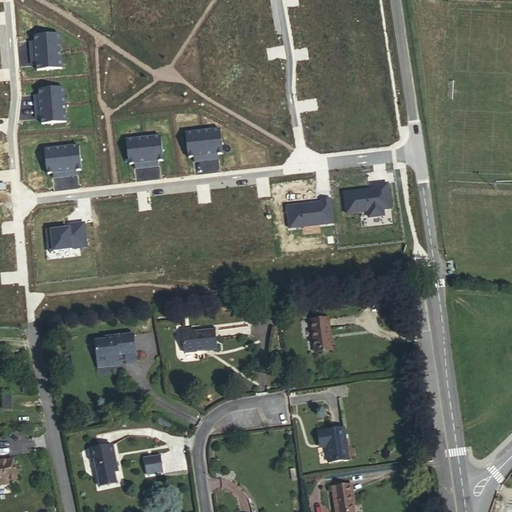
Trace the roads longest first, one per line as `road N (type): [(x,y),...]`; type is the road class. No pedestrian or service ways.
road 1 (track): [(28,316),(430,268)]
road 2 (tertiary): [(466,511),(414,154)]
road 3 (residential): [(69,511),(28,316),(18,202)]
road 4 (residential): [(302,168),(18,202)]
road 5 (residential): [(18,202),(6,0)]
road 6 (residential): [(278,0),(302,168)]
road 7 (residential): [(210,511),(200,447),(211,422),(239,407),(275,410)]
road 8 (tertiary): [(414,154),(392,0)]
